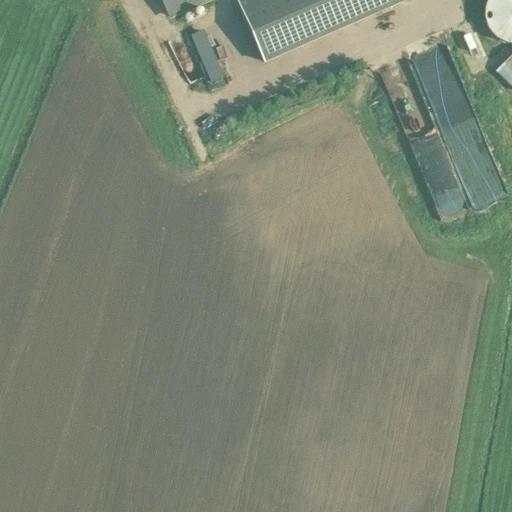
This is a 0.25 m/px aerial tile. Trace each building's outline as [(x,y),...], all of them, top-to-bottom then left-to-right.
[(162,0),(169,16),(204,0),(162,0)] [(236,0),(263,61),(402,0),(236,0)] [(484,17),(486,27),(492,35),(501,41),(510,43),(511,43),(511,0),(486,0),(484,7),(484,17)] [(480,200),(509,188),(449,42),(419,54),(480,200)] [(468,206),(432,111),(412,119),(447,214),(468,206)]
